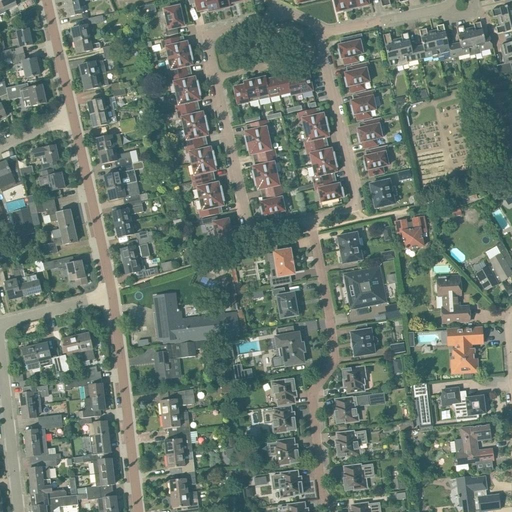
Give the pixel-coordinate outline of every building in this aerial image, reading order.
[(0,0),(5,11),(17,6),(14,0),(0,0)] [(71,0),(65,2),(69,17),(82,14),(81,13),(80,8),(82,7),(84,7),(82,0),(71,0)] [(209,13),(206,0),(188,0),(190,5),(196,4),(198,12),(208,10),(209,13)] [(220,10),(217,0),(206,0),(209,13),(220,10)] [(217,0),(220,10),(230,7),(228,0),(217,0)] [(348,10),(345,0),(333,0),(337,13),(348,10)] [(345,0),(348,10),(358,8),(356,0),(345,0)] [(498,21),(511,18),(511,0),(509,0),(506,1),(507,7),(492,10),(493,17),(499,16),(500,21),(498,21)] [(156,12),(154,4),(139,8),(141,16),(156,12)] [(180,9),(179,7),(165,10),(169,29),(165,30),(167,36),(178,34),(177,28),(184,26),(181,15),(182,15),(180,9)] [(20,14),(9,20),(13,25),(15,24),(23,19),(20,14)] [(89,25),(104,22),(102,16),(88,19),(89,25)] [(511,18),(498,21),(498,22),(501,21),(502,26),(496,27),(497,34),(511,30),(511,18)] [(493,49),(490,36),(484,37),(480,22),(473,24),(475,30),(470,31),(470,29),(469,29),(475,55),(481,54),(481,51),(493,49)] [(457,57),(454,44),(448,46),(444,25),(436,26),(438,32),(433,33),(432,31),(438,58),(444,56),(444,54),(449,53),(451,58),(457,57)] [(74,41),(89,38),(87,26),(71,29),(74,41)] [(475,55),(469,29),(469,31),(465,32),(463,26),(456,28),(460,43),(454,44),(457,57),(469,54),(470,56),(475,55)] [(16,32),(8,33),(8,35),(10,41),(18,39),(20,48),(33,45),(29,29),(16,32)] [(438,58),(432,31),(432,34),(428,35),(426,29),(419,31),(423,46),(417,47),(420,60),(432,57),(433,59),(438,58)] [(420,60),(417,47),(411,48),(408,33),(401,35),(402,41),(397,42),(397,40),(403,66),(408,65),(408,62),(420,60)] [(403,66),(397,40),(396,40),(397,42),(392,43),(390,34),(383,35),(390,67),(397,65),(397,67),(403,66)] [(340,51),(338,51),(340,60),(343,59),(344,65),(359,62),(357,56),(363,54),(360,41),(363,40),(361,35),(344,39),(345,44),(338,46),(340,51)] [(74,41),(77,54),(100,49),(99,44),(91,45),(89,38),(74,41)] [(168,59),(191,54),(190,47),(188,47),(187,42),(181,44),(179,38),(161,42),(163,48),(166,48),(168,59)] [(511,69),(511,64),(511,63),(511,42),(500,46),(505,64),(497,66),(499,76),(511,73),(511,69)] [(117,45),(103,48),(104,54),(116,52),(119,51),(117,45)] [(11,49),(0,52),(0,58),(0,61),(12,58),(13,57),(11,49)] [(105,61),(117,58),(116,52),(104,54),(105,61)] [(13,57),(12,58),(13,65),(21,63),(25,79),(30,78),(39,75),(36,59),(26,61),(25,54),(24,54),(13,57)] [(157,61),(156,54),(149,55),(150,63),(157,61)] [(169,77),(187,73),(186,67),(193,66),(192,61),(193,61),(191,54),(168,59),(171,70),(168,70),(169,77)] [(106,73),(105,73),(104,66),(103,61),(80,66),(82,79),(106,73)] [(351,93),(365,90),(363,84),(370,82),(367,69),(369,69),(368,62),(350,66),(352,72),(345,74),(346,78),(345,79),(347,88),(349,87),(351,93)] [(108,86),(107,81),(106,73),(82,79),(85,91),(108,86)] [(176,94),(199,89),(197,82),(196,82),(195,77),(188,79),(187,73),(169,77),(171,84),(174,83),(176,94)] [(302,94),(313,91),(309,74),(298,76),(302,94)] [(291,96),(287,76),(276,78),(280,96),(290,93),(291,96)] [(302,94),(298,76),(288,79),(287,76),(291,96),(302,94)] [(265,78),(254,80),(259,101),(260,100),(269,98),(270,98),(265,78)] [(280,96),(276,78),(266,81),(265,78),(270,98),(280,96)] [(248,103),(259,101),(254,80),(244,83),(248,103)] [(5,81),(0,83),(0,98),(2,104),(9,101),(7,94),(6,88),(5,81)] [(123,82),(111,85),(112,91),(124,88),(123,82)] [(238,105),(248,103),(244,83),(244,86),(234,88),(238,105)] [(42,86),(29,89),(21,90),(20,86),(6,88),(7,94),(9,101),(21,98),(22,102),(25,102),(26,108),(46,103),(42,86)] [(114,97),(126,95),(125,93),(124,88),(112,91),(114,97)] [(494,92),(499,112),(511,108),(511,98),(509,88),(494,92)] [(177,112),(195,108),(193,102),(200,101),(199,96),(200,96),(199,89),(176,94),(178,105),(176,106),(177,112)] [(357,121),(371,118),(370,112),(376,110),(373,97),(376,97),(374,90),(357,94),(358,100),(351,101),(352,106),(351,107),(353,115),(356,115),(357,121)] [(111,98),(88,103),(91,115),(114,110),(117,110),(115,102),(112,103),(111,98)] [(403,98),(393,100),(395,107),(405,104),(403,98)] [(184,129),(207,124),(205,117),(204,117),(203,113),(196,114),(195,108),(177,112),(179,119),(181,118),(184,129)] [(305,131),(327,125),(326,118),(325,119),(324,114),(317,116),(315,109),(298,113),(299,120),(302,120),(305,131)] [(114,110),(91,115),(93,128),(117,123),(115,118),(116,118),(114,110)] [(120,128),(136,125),(134,118),(119,122),(120,128)] [(364,149),(378,146),(376,139),(382,138),(379,125),(382,124),(380,118),(363,122),(364,128),(357,129),(359,134),(357,134),(359,143),(362,143),(364,149)] [(246,144),(269,139),(267,128),(269,127),(268,120),(267,121),(250,124),(251,131),(245,132),(246,137),(244,137),(246,144)] [(185,147),(202,143),(201,138),(208,136),(207,131),(208,131),(207,124),(184,129),(186,140),(184,141),(185,147)] [(122,134),(137,131),(136,125),(120,128),(122,134)] [(306,149),(323,145),(322,139),(329,137),(328,133),(329,133),(327,125),(305,131),(307,142),(304,142),(306,149)] [(122,147),(121,140),(120,135),(96,140),(99,152),(122,147)] [(166,138),(159,140),(161,147),(168,145),(166,138)] [(258,160),(276,156),(274,149),(271,150),(269,139),(246,144),(247,151),(249,151),(250,156),(256,154),(258,160)] [(192,164),(214,159),(213,152),(211,152),(210,148),(204,149),(202,143),(185,147),(187,154),(189,153),(192,164)] [(313,166),(336,161),(334,153),(333,154),(332,149),(325,151),(323,145),(306,149),(307,155),(310,155),(313,166)] [(47,164),(58,161),(55,146),(44,149),(33,151),(35,158),(42,157),(44,164),(47,163),(47,164)] [(387,149),(387,146),(369,150),(371,156),(364,157),(365,162),(364,162),(366,171),(368,171),(370,177),(384,174),(382,167),(388,166),(386,153),(388,152),(387,149)] [(116,156),(114,149),(122,147),(99,152),(102,165),(115,162),(116,168),(132,164),(130,153),(116,156)] [(253,179),(277,174),(274,163),(277,162),(276,156),(258,160),(259,166),(252,167),(253,172),(252,172),(253,179)] [(193,182),(210,179),(209,173),(216,171),(215,167),(216,166),(214,159),(192,164),(194,175),(191,176),(193,182)] [(314,184),(332,180),(330,174),(337,173),(336,168),(337,168),(336,161),(313,166),(315,177),(312,177),(314,184)] [(19,167),(12,168),(9,169),(6,162),(0,164),(0,187),(1,191),(23,182),(21,178),(22,177),(21,176),(22,176),(20,169),(19,167)] [(132,164),(116,168),(117,174),(104,176),(107,189),(136,183),(132,164)] [(22,176),(34,174),(32,166),(20,169),(22,176)] [(51,191),(65,188),(61,174),(54,175),(53,170),(41,172),(43,179),(39,180),(41,187),(50,185),(51,191)] [(411,178),(410,170),(398,172),(400,181),(411,178)] [(265,195),(283,191),(282,185),(279,185),(277,174),(253,179),(255,187),(256,186),(257,191),(264,189),(265,195)] [(200,199),(222,194),(220,187),(219,188),(218,183),(211,184),(210,179),(193,182),(194,189),(197,188),(200,199)] [(321,203),(341,198),(344,198),(342,189),(341,189),(340,184),(333,186),(332,180),(314,184),(315,190),(318,190),(321,203)] [(395,187),(391,188),(389,181),(370,185),(372,194),(371,194),(373,200),(375,208),(394,204),(393,197),(397,196),(395,187)] [(136,183),(107,189),(110,201),(123,199),(124,204),(148,199),(147,194),(139,196),(136,183)] [(262,216),(265,216),(285,211),(282,198),(285,198),(283,191),(265,195),(267,201),(260,203),(261,207),(260,207),(262,216)] [(511,191),(503,197),(505,200),(511,196),(511,197),(511,191)] [(40,194),(27,197),(29,205),(42,202),(40,194)] [(202,211),(198,211),(199,218),(218,214),(217,208),(221,207),(224,206),(223,202),(224,201),(222,194),(200,199),(202,211)] [(126,210),(113,213),(116,226),(131,222),(130,215),(143,212),(142,207),(141,203),(149,201),(148,199),(124,204),(126,210)] [(43,209),(42,202),(29,205),(34,227),(40,225),(38,214),(46,212),(47,216),(49,216),(51,223),(59,221),(60,229),(52,231),(52,232),(73,226),(70,211),(57,214),(55,206),(43,209)] [(28,208),(13,212),(19,238),(35,234),(28,208)] [(228,220),(218,222),(218,223),(217,216),(201,220),(202,226),(212,224),(217,243),(233,240),(228,220)] [(396,235),(403,233),(403,237),(400,242),(405,245),(406,250),(410,249),(415,252),(419,247),(423,247),(421,233),(427,232),(424,217),(412,219),(413,224),(407,225),(405,219),(394,222),(396,235)] [(175,227),(184,225),(182,219),(173,221),(175,227)] [(116,226),(118,238),(134,235),(131,222),(116,226)] [(56,247),(77,242),(73,226),(52,232),(53,238),(51,239),(52,243),(42,246),(45,256),(57,253),(56,247)] [(385,240),(390,240),(393,239),(391,227),(383,229),(385,240)] [(148,231),(136,234),(137,240),(149,238),(149,237),(148,231)] [(337,237),(335,237),(336,244),(338,244),(339,244),(338,244),(339,251),(360,247),(357,232),(337,236),(337,237)] [(124,263),(141,259),(150,256),(147,244),(154,243),(153,236),(149,237),(149,238),(137,240),(138,246),(121,250),(124,263)] [(511,276),(511,273),(509,269),(511,267),(511,262),(502,243),(496,246),(500,254),(490,260),(493,266),(489,268),(488,267),(477,274),(486,291),(497,284),(495,279),(499,277),(502,282),(511,276)] [(343,264),(362,261),(360,247),(339,251),(340,256),(341,255),(341,256),(339,256),(340,263),(342,263),(343,264)] [(273,278),(270,280),(271,286),(291,283),(289,275),(294,274),(290,250),(289,251),(288,250),(283,250),(283,252),(275,253),(276,260),(270,261),(273,278)] [(394,250),(381,253),(383,262),(396,259),(394,250)] [(437,250),(432,255),(438,261),(443,256),(437,250)] [(194,253),(195,256),(196,259),(206,257),(205,254),(204,251),(194,253)] [(143,266),(141,259),(124,263),(127,275),(140,272),(139,268),(143,267),(143,266)] [(41,260),(34,262),(37,272),(37,273),(44,271),(43,264),(42,264),(41,260)] [(43,264),(44,271),(55,269),(55,268),(53,261),(43,264)] [(67,265),(70,281),(75,280),(76,286),(87,284),(86,277),(85,277),(81,262),(67,265)] [(42,293),(37,272),(34,273),(35,275),(29,276),(29,274),(27,275),(26,273),(24,273),(22,265),(18,266),(25,297),(42,293)] [(15,279),(4,282),(5,286),(9,301),(25,297),(18,266),(19,270),(13,272),(15,279)] [(146,271),(142,272),(143,278),(156,275),(155,275),(154,268),(146,270),(146,271)] [(376,272),(348,277),(354,306),(382,300),(376,272)] [(387,276),(389,285),(397,283),(395,274),(387,276)] [(442,323),(459,322),(469,321),(468,307),(458,308),(457,295),(460,295),(459,277),(446,278),(446,279),(437,280),(437,284),(436,284),(434,286),(435,291),(436,293),(437,293),(437,298),(442,298),(442,307),(441,307),(442,323)] [(232,284),(226,285),(229,296),(235,295),(232,284)] [(238,286),(234,287),(235,295),(249,292),(247,284),(238,286)] [(285,295),(284,288),(272,290),(274,297),(277,297),(279,308),(276,309),(278,319),(298,316),(294,293),(285,295)] [(253,300),(263,298),(261,289),(250,292),(253,300)] [(226,338),(240,337),(237,316),(237,314),(181,321),(180,310),(177,310),(175,294),(159,296),(161,313),(155,314),(158,341),(164,340),(164,344),(175,343),(175,344),(205,341),(226,338)] [(399,304),(385,307),(388,320),(402,317),(399,304)] [(244,315),(237,316),(240,337),(243,336),(246,335),(248,335),(244,315)] [(370,330),(367,330),(366,325),(357,326),(358,332),(351,333),(353,342),(352,342),(353,348),(354,348),(355,357),(374,354),(373,346),(375,346),(377,344),(378,342),(378,340),(376,338),(374,337),(372,337),(370,330)] [(304,353),(303,343),(302,344),(300,345),(299,334),(295,334),(293,326),(275,329),(277,337),(276,338),(277,348),(279,348),(280,357),(271,359),(273,368),(286,366),(304,363),(302,352),(303,352),(304,353)] [(451,374),(467,373),(477,372),(476,360),(474,360),(473,351),(471,351),(470,344),(483,343),(482,329),(447,331),(447,347),(454,346),(454,350),(452,350),(452,357),(454,357),(454,360),(450,360),(451,374)] [(80,352),(83,362),(95,359),(89,334),(76,337),(80,352)] [(65,346),(62,347),(64,354),(67,353),(67,355),(80,352),(76,337),(64,340),(65,346)] [(162,353),(155,354),(158,380),(158,381),(174,379),(174,377),(172,359),(196,357),(195,350),(206,349),(205,341),(175,344),(174,344),(162,346),(162,353)] [(404,343),(391,346),(392,354),(405,352),(404,343)] [(59,357),(51,359),(47,344),(34,347),(40,369),(40,368),(54,364),(56,374),(63,373),(59,357)] [(32,370),(40,369),(34,347),(22,349),(26,365),(28,372),(33,371),(32,370)] [(63,373),(69,371),(65,355),(59,357),(63,373)] [(86,380),(101,378),(101,372),(97,372),(96,367),(97,367),(87,369),(84,369),(86,380)] [(365,379),(363,368),(343,371),(344,383),(347,383),(348,393),(363,391),(363,384),(364,384),(363,379),(365,379)] [(85,399),(104,397),(101,378),(86,380),(64,383),(65,391),(71,391),(71,389),(84,387),(85,399)] [(293,380),(273,383),(274,394),(276,394),(277,399),(278,399),(279,405),(294,403),(293,397),(293,396),(295,396),(295,393),(293,380)] [(221,383),(222,394),(232,393),(230,382),(221,383)] [(31,387),(20,388),(23,388),(23,394),(20,394),(22,407),(41,404),(39,392),(48,391),(47,385),(31,387)] [(442,396),(440,396),(442,407),(452,406),(453,407),(455,409),(456,409),(466,408),(467,416),(478,415),(486,414),(484,402),(484,398),(486,398),(485,394),(477,395),(477,397),(466,398),(466,395),(460,395),(460,393),(459,393),(458,388),(441,390),(442,396)] [(173,400),(160,402),(162,415),(178,413),(177,406),(193,405),(193,404),(191,390),(174,393),(172,393),(173,400)] [(433,431),(429,395),(416,397),(419,428),(420,428),(421,432),(433,431)] [(100,411),(105,410),(104,397),(85,399),(87,412),(77,413),(77,414),(76,414),(77,419),(78,419),(91,418),(101,416),(100,411)] [(338,411),(335,411),(337,424),(358,421),(356,410),(354,410),(354,406),(356,405),(355,398),(336,401),(338,411)] [(36,418),(35,414),(42,413),(41,404),(22,407),(23,420),(36,418)] [(264,412),(263,412),(264,424),(272,423),(274,433),(286,431),(296,430),(294,418),(293,414),(291,415),(290,408),(280,409),(272,410),(272,408),(263,409),(264,412)] [(189,432),(188,420),(189,420),(188,412),(178,413),(162,415),(163,429),(177,428),(177,434),(189,432)] [(38,418),(39,424),(62,421),(61,415),(38,418)] [(107,422),(94,423),(92,423),(91,418),(78,419),(79,425),(88,424),(90,437),(96,436),(108,435),(107,422)] [(39,424),(39,430),(63,428),(62,421),(39,424)] [(413,429),(413,422),(399,424),(400,431),(413,429)] [(454,442),(450,443),(451,453),(456,452),(456,454),(458,465),(476,463),(477,472),(493,470),(492,461),(493,461),(492,449),(480,451),(478,451),(477,441),(491,439),(490,425),(471,428),(471,427),(461,429),(462,439),(454,440),(454,442)] [(256,428),(248,429),(250,443),(258,442),(256,428)] [(25,432),(26,444),(46,442),(45,429),(25,432)] [(166,455),(192,452),(191,444),(198,443),(197,431),(189,432),(177,434),(178,440),(165,441),(166,455)] [(353,434),(353,432),(338,434),(339,445),(337,445),(338,457),(359,455),(358,444),(366,443),(365,432),(353,434)] [(111,453),(108,435),(96,436),(90,437),(92,455),(96,455),(111,453)] [(278,443),(268,445),(270,456),(277,455),(278,465),(299,462),(297,450),(296,447),(294,447),(293,440),(278,442),(278,443)] [(46,442),(26,444),(28,457),(30,457),(32,457),(33,463),(59,459),(59,460),(61,459),(61,454),(56,454),(48,455),(46,442)] [(194,472),(193,460),(192,452),(166,455),(168,469),(181,468),(181,474),(194,472)] [(99,461),(97,461),(96,455),(92,455),(82,456),(83,463),(93,461),(94,475),(100,474),(113,472),(111,459),(99,461)] [(31,469),(29,469),(30,482),(51,480),(49,467),(57,466),(57,464),(59,464),(59,460),(59,459),(33,463),(33,469),(31,469)] [(360,467),(360,466),(345,468),(346,478),(344,478),(346,491),(366,488),(365,478),(374,477),(372,465),(360,467)] [(100,486),(100,487),(114,485),(113,472),(100,474),(94,475),(96,487),(100,486)] [(171,495),(187,493),(187,486),(196,485),(194,472),(181,474),(182,480),(169,481),(171,495)] [(282,498),(303,495),(300,480),(298,480),(297,472),(282,474),(282,476),(272,477),(274,490),(281,489),(282,498)] [(267,484),(266,477),(254,479),(255,486),(267,484)] [(479,511),(481,511),(500,510),(498,495),(485,497),(484,490),(487,490),(485,477),(471,479),(471,477),(456,479),(460,507),(462,506),(463,511),(475,511),(476,511),(479,511)] [(51,480),(30,482),(31,486),(32,495),(36,494),(37,501),(43,500),(67,497),(66,492),(64,491),(60,491),(52,492),(51,480)] [(397,481),(398,490),(405,489),(404,480),(397,481)] [(77,496),(100,493),(100,487),(100,486),(96,487),(77,489),(78,495),(77,495),(77,496)] [(253,497),(252,488),(244,489),(246,498),(253,497)] [(187,493),(171,495),(172,509),(176,509),(186,508),(186,511),(198,511),(198,500),(197,492),(187,493)] [(100,493),(87,495),(88,499),(88,500),(97,499),(99,511),(117,510),(116,497),(114,497),(101,499),(100,493)] [(59,507),(78,505),(77,496),(77,495),(67,497),(43,500),(44,505),(33,507),(33,511),(53,511),(54,511),(59,507)]
